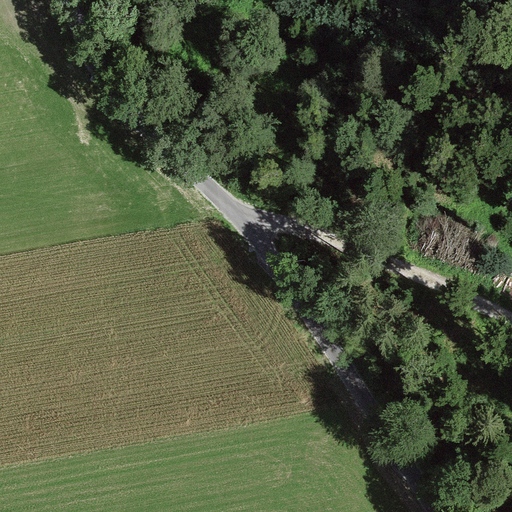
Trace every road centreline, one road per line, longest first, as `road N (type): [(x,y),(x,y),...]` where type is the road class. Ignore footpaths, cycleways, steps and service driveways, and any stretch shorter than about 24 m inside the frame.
road 1 (residential): [(72,0),(103,69),(130,105),(251,221),(428,511)]
road 2 (track): [(511,320),(311,231),(251,221)]
